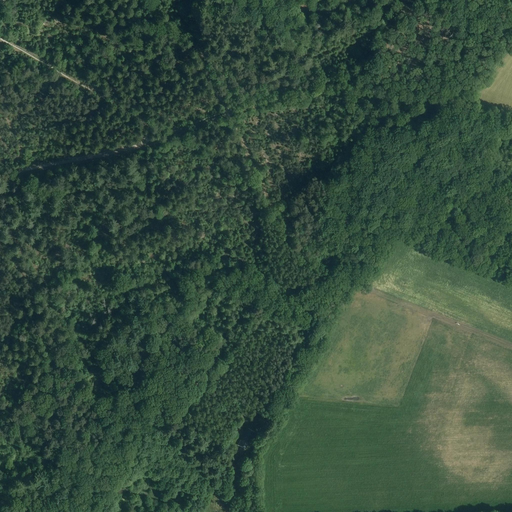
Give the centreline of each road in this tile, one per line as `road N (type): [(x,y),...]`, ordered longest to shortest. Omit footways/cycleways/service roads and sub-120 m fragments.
road 1 (track): [(0,476),(34,467),(60,448),(212,257),(231,256),(282,289),(324,277)]
road 2 (track): [(272,408),(362,251)]
road 3 (track): [(362,251),(442,96)]
